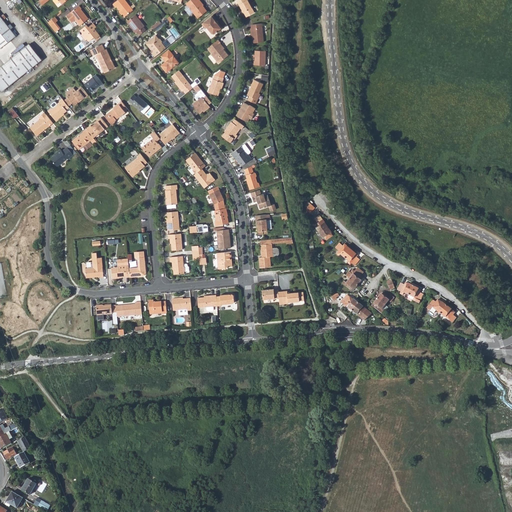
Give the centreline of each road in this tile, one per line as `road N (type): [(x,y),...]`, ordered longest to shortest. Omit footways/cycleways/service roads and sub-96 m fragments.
road 1 (tertiary): [(330,0),(340,124),(361,180),(385,201),(478,233),(511,259)]
road 2 (tertiary): [(0,366),(252,341)]
road 3 (tertiary): [(252,341),(363,331),(485,346)]
road 4 (residential): [(23,165),(46,199),(48,257),(65,283),(87,293),(159,288)]
road 5 (residential): [(159,288),(153,178),(197,133)]
road 6 (residential): [(197,133),(233,183),(247,280)]
road 7 (residential): [(217,0),(234,26),(238,71),(230,98),(197,133)]
road 8 (residential): [(23,165),(134,76)]
road 9 (residential): [(388,264),(459,302),(482,327),(485,346)]
